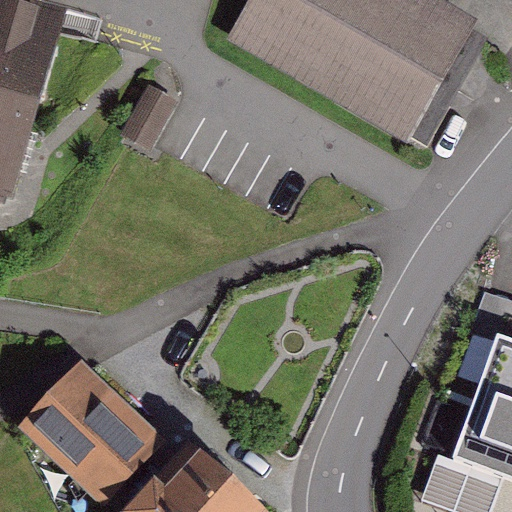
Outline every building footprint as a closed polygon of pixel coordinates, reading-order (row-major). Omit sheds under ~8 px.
[(407,0),(262,0),(242,36),(404,129),(461,31),(407,0)] [(0,17),(0,193),(48,32),(0,17)] [(511,355),(501,352),(461,461),(511,479),(511,355)] [(160,448),(80,372),(23,432),(103,508),(160,448)] [(249,511),(188,456),(137,511),(249,511)]
